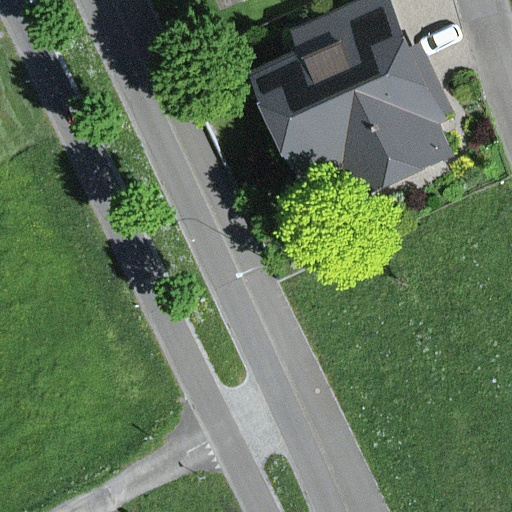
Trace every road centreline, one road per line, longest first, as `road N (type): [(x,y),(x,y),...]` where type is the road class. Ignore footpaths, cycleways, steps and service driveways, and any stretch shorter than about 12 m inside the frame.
road 1 (secondary): [(11,0),(262,511)]
road 2 (secondary): [(326,511),(93,0)]
road 3 (track): [(87,511),(281,405)]
